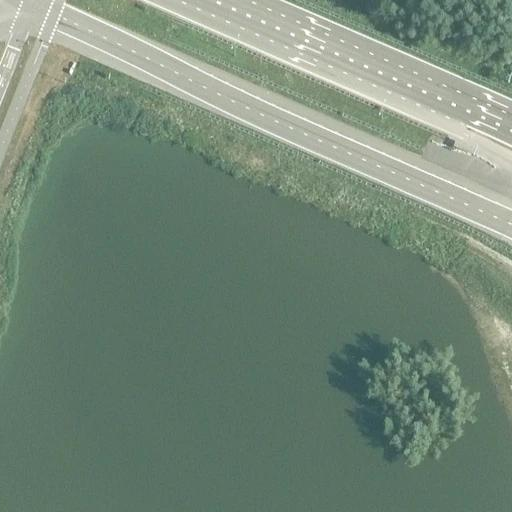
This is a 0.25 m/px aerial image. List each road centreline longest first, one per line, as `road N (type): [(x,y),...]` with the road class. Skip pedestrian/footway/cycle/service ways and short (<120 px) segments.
road 1 (motorway): [(14,0),(357,153),(511,240)]
road 2 (motorway): [(511,129),(211,0)]
